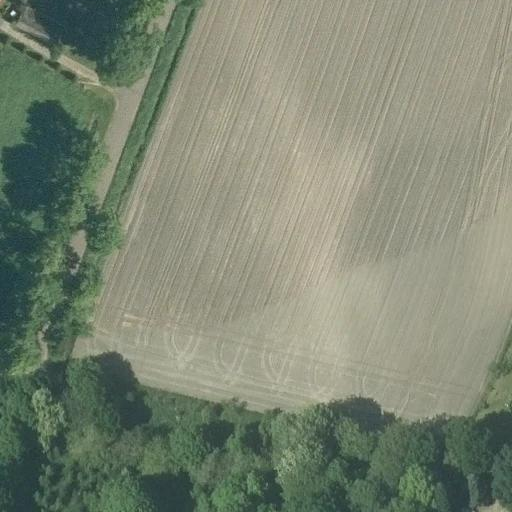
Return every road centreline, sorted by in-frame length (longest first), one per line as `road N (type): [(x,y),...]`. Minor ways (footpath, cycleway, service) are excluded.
road 1 (unclassified): [(3,429),(167,0)]
road 2 (residential): [(3,429),(244,487),(281,511)]
